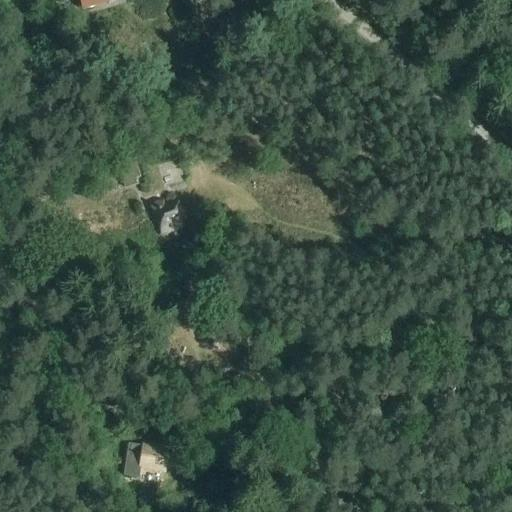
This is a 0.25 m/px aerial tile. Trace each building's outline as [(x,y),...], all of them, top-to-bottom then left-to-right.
[(79,0),(83,11),(94,8),(122,0),(121,0),(79,0)] [(136,185),(134,179),(138,178),(130,155),(113,161),(122,189),(136,185)] [(164,201),(151,206),(163,236),(184,228),(181,220),(183,219),(178,205),(167,210),(164,201)] [(169,451),(130,445),(125,476),(139,478),(141,467),(166,471),(169,451)] [(143,469),(141,476),(165,480),(166,473),(143,469)]
